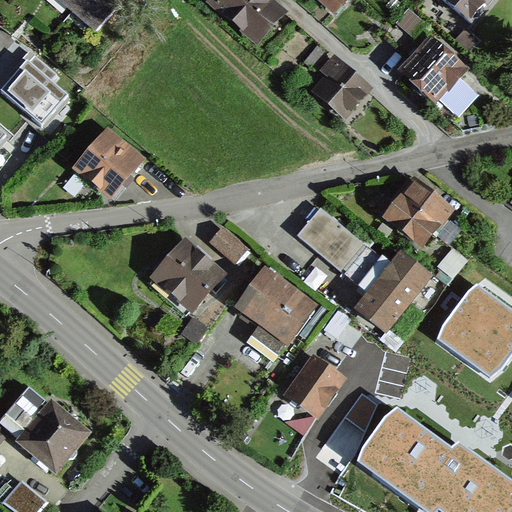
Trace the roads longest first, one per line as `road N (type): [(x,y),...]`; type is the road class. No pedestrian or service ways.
road 1 (residential): [(511,138),(233,199),(48,222),(0,243)]
road 2 (tertiary): [(0,272),(161,411)]
road 3 (tertiary): [(161,411),(234,479),(286,511)]
road 4 (residential): [(77,511),(161,411)]
